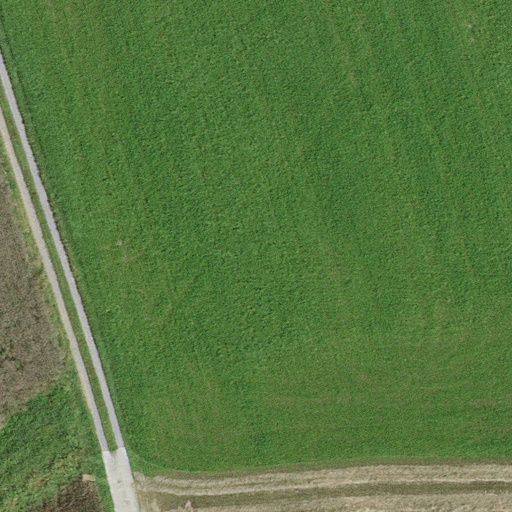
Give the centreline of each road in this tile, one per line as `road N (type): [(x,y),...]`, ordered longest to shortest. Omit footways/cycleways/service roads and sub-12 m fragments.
road 1 (track): [(126,511),(112,442),(59,282)]
road 2 (track): [(59,282),(0,90)]
